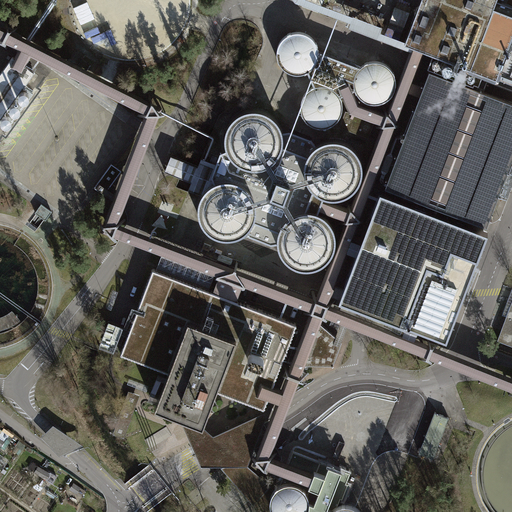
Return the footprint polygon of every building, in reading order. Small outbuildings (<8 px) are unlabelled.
[(511,0),(417,0),(402,41),(410,44),(423,49),(431,52),(425,67),(471,84),(470,86),(475,88),(481,71),(511,82),(511,0)] [(98,231),(216,276),(211,291),(234,300),(240,285),(308,311),(279,387),(271,384),(266,399),(273,402),(250,463),(306,484),(311,471),(290,463),(269,455),(321,316),(511,390),(511,376),(326,302),(346,252),(353,255),(358,241),(350,239),(407,91),(418,95),(421,85),(410,81),(423,49),(410,44),(384,112),(357,101),(352,89),(339,95),(347,112),(379,125),(348,207),(321,197),(316,210),(343,220),(313,297),(116,223),(160,110),(10,33),(0,27),(0,41),(20,52),(13,68),(24,73),(32,58),(144,115),(98,231)] [(306,71),(313,86),(304,92),(300,97),(299,105),(299,111),(302,118),(307,122),(312,125),(320,126),(327,125),(333,122),(338,114),(340,108),(340,102),(338,96),(339,95),(352,89),(353,89),(358,97),(366,101),(374,103),(380,101),(388,96),(392,89),(393,82),(392,75),(389,69),(384,65),(378,62),(372,61),(364,63),(358,67),(317,51),(315,45),(312,40),(309,36),(300,32),(297,32),(291,32),(284,35),(280,39),(276,46),(275,53),(276,60),(279,65),(285,71),(292,73),(299,73),(306,71)] [(11,57),(0,71),(0,120),(2,121),(24,90),(21,87),(32,72),(11,57)] [(118,69),(103,64),(99,78),(113,82),(118,69)] [(418,95),(383,186),(484,224),(511,150),(511,101),(475,88),(470,86),(427,70),(421,85),(418,95)] [(223,139),(226,148),(218,152),(214,163),(209,175),(212,182),(209,184),(203,188),(199,194),(197,200),(196,205),(197,214),(200,222),(206,230),(215,235),(225,237),(235,235),(243,230),(247,236),(269,244),(276,243),(279,252),(285,260),(291,264),(298,266),(305,267),(315,265),(324,260),(330,252),(333,243),(333,233),(331,227),(329,222),(324,217),(320,214),(315,211),(316,210),(321,197),(321,195),(328,197),(336,196),(342,195),(346,193),(350,190),(354,186),(358,179),(360,171),(359,160),(356,153),(352,148),(347,144),(338,140),(327,139),(318,142),(313,145),(309,140),(287,131),(280,133),(279,129),(277,122),(270,115),(257,109),(245,109),(236,113),(229,120),(225,128),(223,139)] [(343,111),(337,127),(366,138),(372,122),(343,111)] [(196,166),(169,155),(162,170),(189,181),(186,189),(193,192),(199,194),(203,188),(209,184),(212,182),(209,175),(214,163),(206,160),(199,157),(196,166)] [(119,170),(109,163),(92,187),(102,194),(119,170)] [(511,187),(507,186),(503,201),(509,202),(511,192),(511,187)] [(397,203),(395,204),(385,204),(377,207),(368,217),(368,216),(365,224),(358,241),(353,255),(344,279),(343,288),(345,296),(350,302),(357,308),(357,309),(420,334),(426,334),(433,333),(440,330),(446,325),(450,320),(474,257),(474,256),(474,244),(469,235),(463,229),(461,227),(397,203)] [(50,211),(39,204),(33,212),(43,220),(50,211)] [(159,255),(154,268),(207,288),(212,275),(159,255)] [(295,323),(234,300),(211,291),(150,268),(118,353),(166,372),(152,407),(177,416),(200,425),(201,425),(214,390),(262,408),(266,399),(271,384),(295,323)] [(511,299),(496,339),(511,345),(511,299)] [(121,327),(106,321),(97,345),(112,351),(121,327)] [(316,322),(305,322),(291,357),(300,365),(331,365),(340,342),(316,322)] [(147,386),(127,378),(125,383),(145,391),(147,386)] [(132,397),(125,395),(111,431),(122,436),(131,413),(127,411),(132,397)] [(200,425),(177,416),(199,464),(245,465),(267,409),(211,435),(200,425)] [(417,453),(431,458),(447,417),(433,412),(417,453)] [(81,444),(51,423),(38,436),(57,455),(81,444)] [(0,445),(5,449),(11,441),(7,438),(9,435),(2,430),(0,432),(0,445)] [(19,454),(25,444),(19,440),(12,450),(19,454)] [(0,467),(3,469),(9,460),(1,454),(0,455),(0,467)] [(308,486),(305,494),(302,489),(294,483),(285,482),(276,485),(270,491),(267,501),(269,510),(270,511),(359,511),(351,505),(342,503),(335,505),(338,498),(340,499),(347,484),(344,483),(347,474),(294,454),(290,463),(311,471),(306,484),(306,486),(308,486)] [(238,459),(219,467),(251,505),(269,485),(238,459)] [(28,468),(52,482),(56,476),(32,461),(28,468)] [(71,488),(78,493),(81,487),(74,482),(71,488)] [(47,493),(54,499),(57,495),(49,490),(47,493)]
